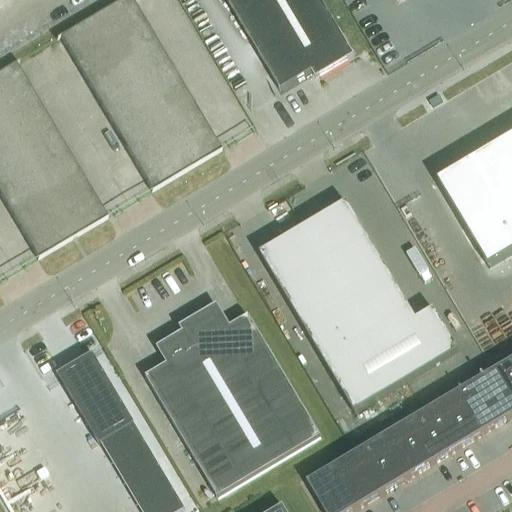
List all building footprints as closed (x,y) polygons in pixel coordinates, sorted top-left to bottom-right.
[(220,152),(130,0),(126,0),(121,3),(95,19),(187,174),(212,159),(222,153),(221,152),(221,153),(220,152)] [(319,0),(225,0),(281,94),(316,74),(320,81),(349,63),(355,60),(319,0)] [(57,42),(61,40),(151,192),(152,194),(151,194),(152,195),(162,189),(187,174),(95,19),(68,35),(57,42)] [(107,220),(106,219),(16,67),(19,65),(19,64),(0,75),(0,118),(73,241),(108,221),(107,220)] [(38,261),(37,262),(38,262),(73,241),(0,118),(0,197),(37,260),(38,261)] [(511,141),(438,185),(490,271),(511,257),(511,141)] [(305,330),(313,344),(312,344),(338,387),(339,386),(347,400),(346,401),(355,417),(460,355),(435,313),(433,314),(434,315),(417,324),(399,293),(398,293),(389,279),(390,279),(347,206),(337,213),(337,214),(324,222),(323,221),(285,243),(286,244),(272,253),(271,252),(261,258),(304,330),(305,330)] [(146,381),(198,467),(199,467),(209,483),(208,484),(218,502),(321,441),(249,320),(245,322),(246,323),(232,331),(232,330),(228,332),(216,313),(191,328),(191,329),(185,332),(186,334),(157,351),(167,368),(163,371),(164,372),(150,380),(150,379),(146,381)] [(94,358),(58,379),(100,449),(135,427),(94,358)] [(511,366),(511,365),(486,380),(511,421),(511,420),(511,366)] [(511,421),(486,380),(461,395),(486,437),(511,421)] [(461,395),(435,410),(460,452),(486,437),(461,395)] [(460,452),(435,410),(410,425),(435,467),(460,452)] [(0,472),(6,485),(28,474),(0,415),(0,472)] [(410,425),(385,440),(410,482),(435,467),(410,425)] [(410,482),(385,440),(360,455),(384,497),(410,482)] [(360,455),(334,470),(359,511),(384,497),(360,455)] [(358,511),(359,511),(334,470),(309,485),(323,511),(358,511)]
